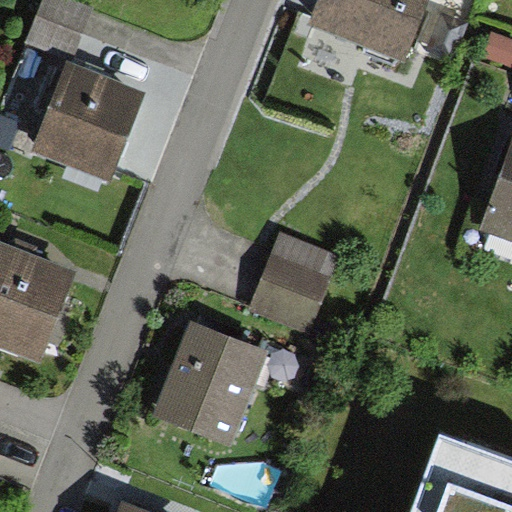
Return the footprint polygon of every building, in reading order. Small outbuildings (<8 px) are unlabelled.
[(323,0),(312,30),(392,59),(412,0),(323,0)] [(41,151),(102,172),(131,91),(70,70),(41,151)] [(0,145),(6,148),(14,126),(1,121),(0,123),(0,145)] [(511,169),(490,231),(511,238),(511,169)] [(275,248),(252,310),(303,328),(325,266),(275,248)] [(64,273),(1,250),(0,252),(0,338),(36,352),(64,273)] [(259,356),(191,332),(160,420),(228,444),(259,356)] [(511,511),(511,464),(437,438),(409,511),(511,511)]
